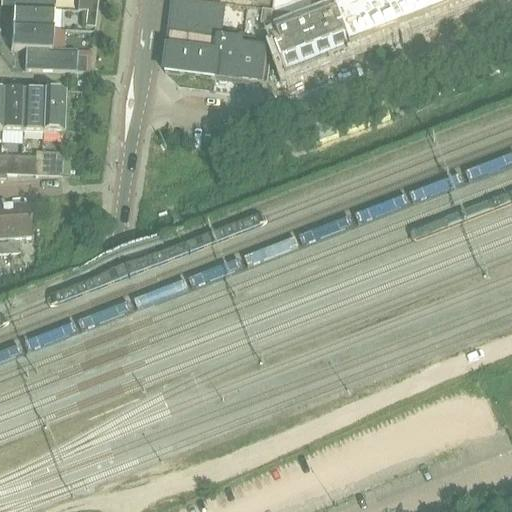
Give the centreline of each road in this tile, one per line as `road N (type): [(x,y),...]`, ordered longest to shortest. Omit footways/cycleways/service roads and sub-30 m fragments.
road 1 (tertiary): [(78,511),(136,108)]
road 2 (residential): [(502,24),(264,121),(136,108)]
